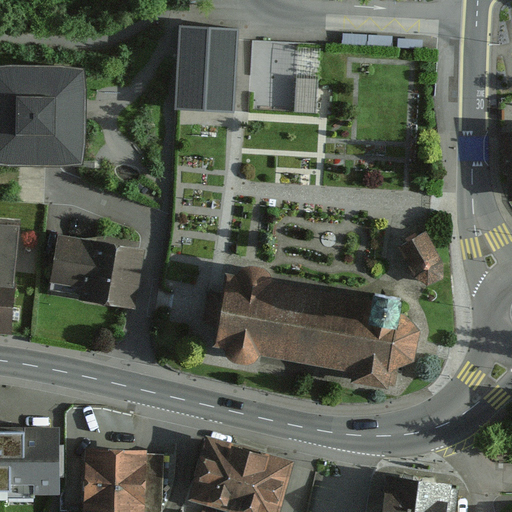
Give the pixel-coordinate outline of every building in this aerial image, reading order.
[(239,36),(179,33),(175,118),(235,121),(239,36)] [(298,101),(316,102),(318,52),(300,52),(298,101)] [(0,175),(82,177),(85,155),(87,104),(84,82),(62,78),(15,78),(0,79),(0,175)] [(426,233),(400,246),(419,282),(435,285),(443,281),(444,266),(426,233)] [(58,235),(51,283),(85,288),(84,293),(131,299),(138,246),(58,235)] [(10,298),(16,238),(0,236),(0,333),(9,335),(13,298),(10,298)] [(261,269),(240,279),(237,297),(223,295),(221,310),(219,324),(232,326),(229,346),(242,348),(244,360),(265,364),(372,380),(370,392),(402,396),(406,374),(428,371),(435,330),(415,319),(418,298),(391,294),(390,302),(289,286),(285,272),(261,269)] [(0,479),(55,479),(55,420),(0,419),(0,479)] [(249,444),(209,432),(194,486),(234,498),(249,444)] [(142,444),(88,443),(87,501),(142,502),(162,502),(163,451),(142,451),(142,444)] [(289,455),(249,444),(234,498),(274,509),(289,455)] [(443,511),(449,478),(389,470),(382,511),(443,511)] [(141,511),(142,502),(87,501),(87,508),(71,508),(71,511),(141,511)]
